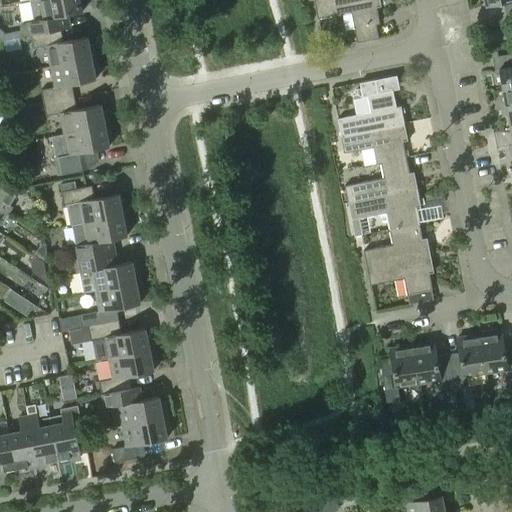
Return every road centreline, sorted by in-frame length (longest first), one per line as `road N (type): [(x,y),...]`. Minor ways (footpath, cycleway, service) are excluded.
road 1 (unknown): [(290,78),(319,218),(352,466)]
road 2 (residential): [(220,483),(148,106)]
road 3 (residential): [(148,106),(435,48)]
road 4 (residential): [(435,48),(489,283)]
road 5 (residential): [(220,483),(79,511)]
